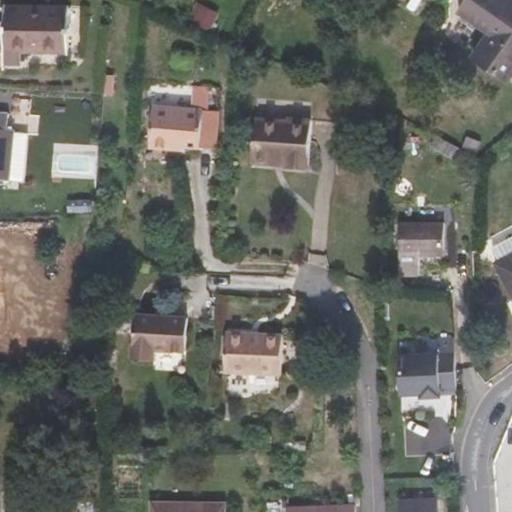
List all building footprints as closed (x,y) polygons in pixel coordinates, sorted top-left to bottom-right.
[(193,0),(189,13),(211,22),(219,0),(193,0)] [(511,0),(467,0),(461,10),(493,32),(477,55),(511,79),(511,0)] [(7,6),(6,63),(25,63),(25,51),(71,52),(72,7),(7,6)] [(193,86),(192,109),(204,110),(210,111),(211,90),(210,90),(209,87),(193,86)] [(192,109),(154,106),(151,148),(175,150),(175,146),(201,148),(204,110),(192,109)] [(210,111),(204,110),(201,148),(215,149),(218,111),(210,111)] [(0,178),(11,180),(16,129),(8,129),(10,114),(0,112),(0,178)] [(311,121),(287,119),(287,122),(255,120),(252,164),(274,166),(278,163),(288,163),(288,169),(307,171),(311,121)] [(424,141),(454,158),(460,147),(429,131),(424,141)] [(90,201),(74,202),(74,214),(91,214),(90,201)] [(401,221),(401,255),(401,273),(420,274),(420,255),(446,255),(446,221),(401,221)] [(496,262),(511,291),(511,236),(494,246),(501,259),(496,262)] [(188,323),(136,319),(133,358),(153,360),(153,354),(186,356),(188,323)] [(285,339),(229,335),(226,375),(282,379),(285,339)] [(455,356),(400,357),(401,395),(423,394),(423,398),(442,397),(442,390),(456,389),(455,356)] [(308,506),(316,505),(328,505),(328,494),(308,495),(308,506)] [(401,501),(401,511),(439,511),(439,499),(401,501)] [(58,511),(59,500),(7,500),(7,511),(58,511)] [(225,511),(225,503),(153,502),(153,511),(225,511)]
